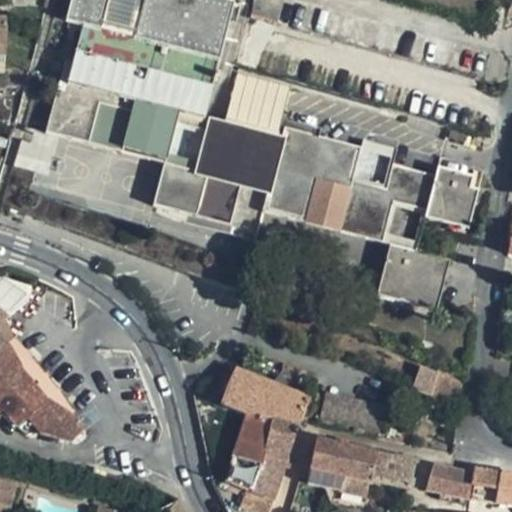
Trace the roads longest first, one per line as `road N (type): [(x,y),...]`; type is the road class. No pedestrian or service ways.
road 1 (secondary): [(0,244),(53,262),(100,291),(133,325),(170,376),(207,511)]
road 2 (residential): [(511,159),(472,448),(511,458)]
